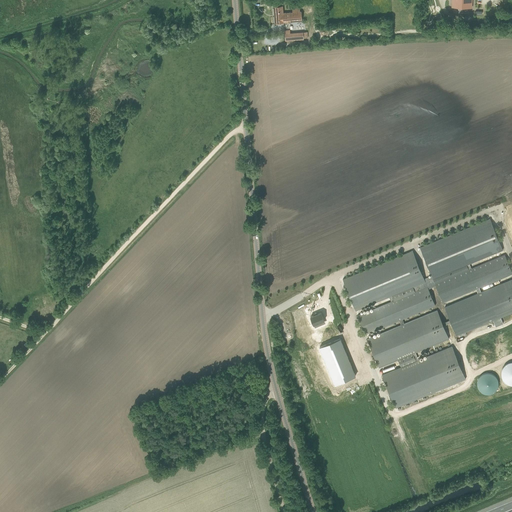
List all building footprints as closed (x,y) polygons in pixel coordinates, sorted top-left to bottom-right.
[(471,8),(471,0),(452,0),(452,7),(471,8)] [(283,6),(274,7),(275,23),(302,21),(301,12),(300,12),(300,8),(292,9),(292,12),(283,13),(283,6)] [(473,19),(482,20),(483,12),(474,11),(473,19)] [(511,246),(511,209),(499,215),(511,246)] [(432,276),(425,280),(426,282),(418,285),(420,290),(428,287),(428,289),(436,286),(443,302),(476,288),(478,294),(445,307),(450,320),(443,323),(444,326),(451,323),(456,336),(493,321),(500,317),(511,312),(511,279),(481,292),(479,287),(511,273),(511,272),(505,255),(471,269),(469,264),(503,250),(490,219),(420,248),(432,276)] [(418,285),(426,282),(413,251),(343,279),(356,311),(390,297),(392,301),(358,315),(365,334),(399,320),(401,325),(367,339),(379,367),(398,360),(401,367),(382,375),(396,408),(466,379),(452,346),(418,360),(415,353),(449,339),(444,326),(437,310),(404,324),(402,319),(435,306),(428,289),(428,287),(420,290),(418,285)] [(310,317),(314,325),(324,320),(325,323),(333,320),(330,314),(323,317),(321,312),(317,314),(317,313),(314,314),(314,315),(310,317)] [(503,324),(500,317),(493,321),(496,327),(503,324)] [(319,347),(334,384),(355,376),(340,339),(319,347)]
